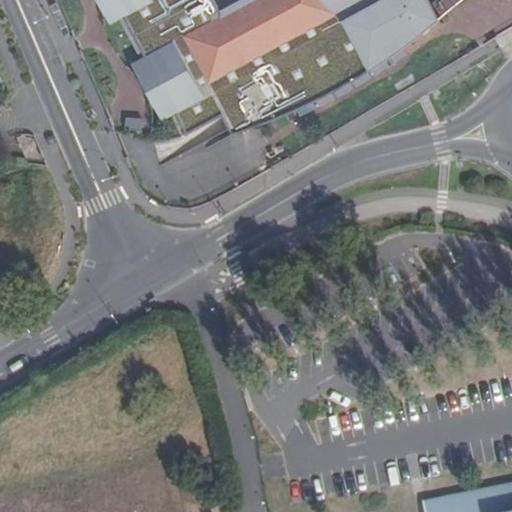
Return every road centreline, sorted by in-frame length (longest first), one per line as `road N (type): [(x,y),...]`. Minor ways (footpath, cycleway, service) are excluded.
road 1 (secondary): [(183,251),(360,162),(493,133)]
road 2 (tertiary): [(128,278),(17,0)]
road 3 (tertiary): [(48,110),(128,278)]
road 4 (secondary): [(128,278),(0,368)]
